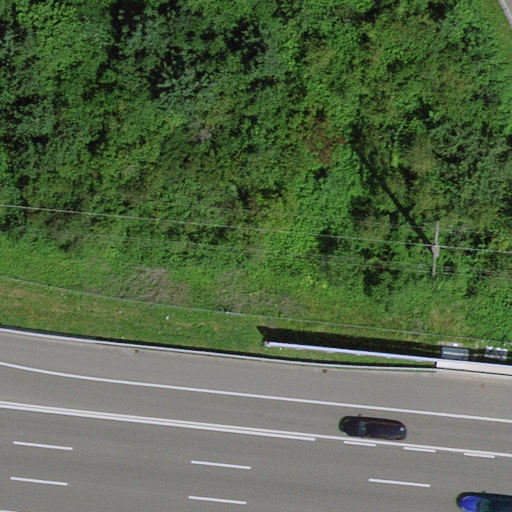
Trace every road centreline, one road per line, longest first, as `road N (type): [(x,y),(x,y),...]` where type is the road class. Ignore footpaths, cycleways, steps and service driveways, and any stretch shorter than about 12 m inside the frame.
road 1 (motorway): [(511,489),(0,385)]
road 2 (motorway): [(511,495),(0,458)]
